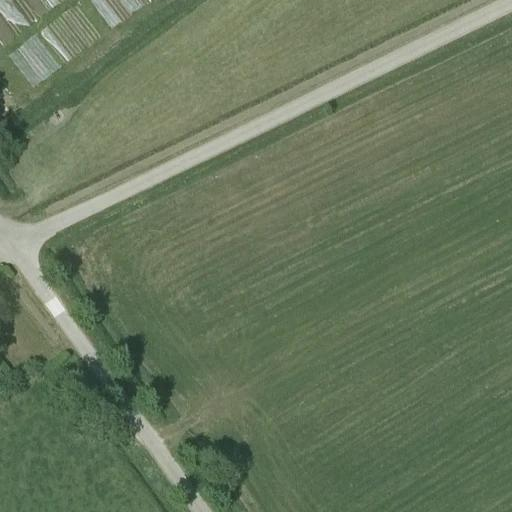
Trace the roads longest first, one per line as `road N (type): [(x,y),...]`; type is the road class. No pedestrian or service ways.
road 1 (unclassified): [(9,250),(511,4)]
road 2 (unclassified): [(196,511),(9,250)]
